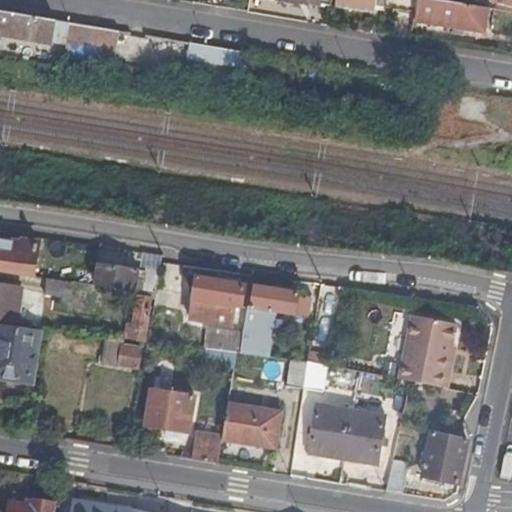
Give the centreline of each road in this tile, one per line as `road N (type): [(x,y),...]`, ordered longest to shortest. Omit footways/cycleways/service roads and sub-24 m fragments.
road 1 (residential): [(511,290),(316,271),(0,217)]
road 2 (residential): [(511,74),(34,0)]
road 3 (residential): [(0,451),(353,511)]
road 4 (residential): [(511,321),(473,505),(458,511)]
